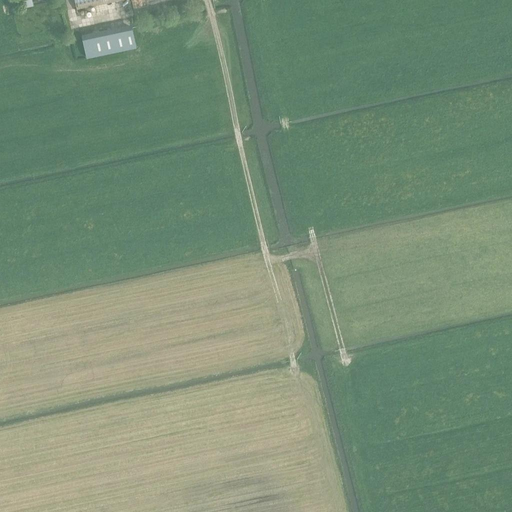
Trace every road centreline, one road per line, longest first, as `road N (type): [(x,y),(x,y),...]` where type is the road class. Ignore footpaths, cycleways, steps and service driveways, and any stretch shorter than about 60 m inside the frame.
road 1 (track): [(208,0),(265,262)]
road 2 (track): [(261,0),(284,120)]
